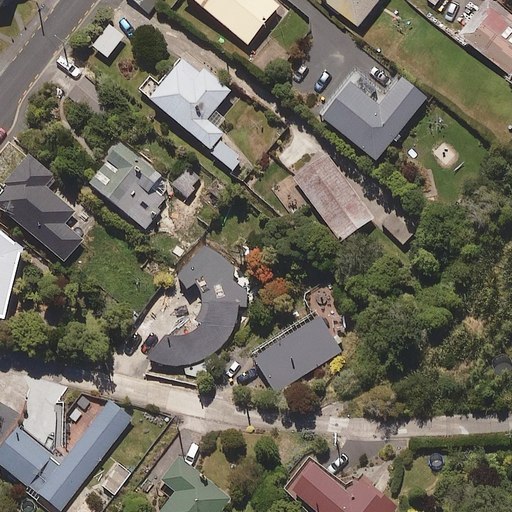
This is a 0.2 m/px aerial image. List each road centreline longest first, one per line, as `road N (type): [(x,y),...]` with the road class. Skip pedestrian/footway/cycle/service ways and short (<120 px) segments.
road 1 (residential): [(0,365),(266,421),(401,431),(511,417)]
road 2 (residential): [(0,100),(78,0)]
